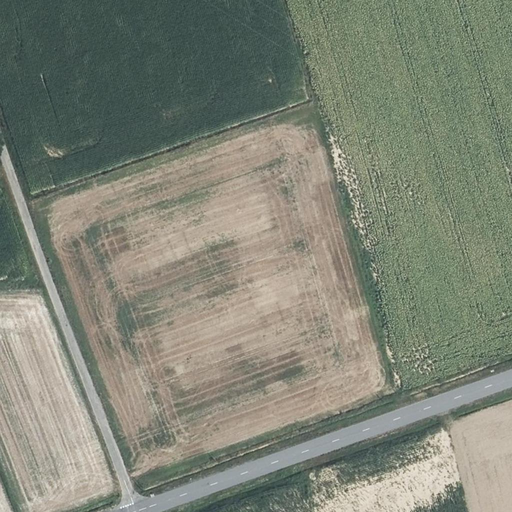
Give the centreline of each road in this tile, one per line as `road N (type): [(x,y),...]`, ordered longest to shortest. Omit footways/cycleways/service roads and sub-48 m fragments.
road 1 (secondary): [(137,511),(511,377)]
road 2 (unclassified): [(0,148),(134,511)]
